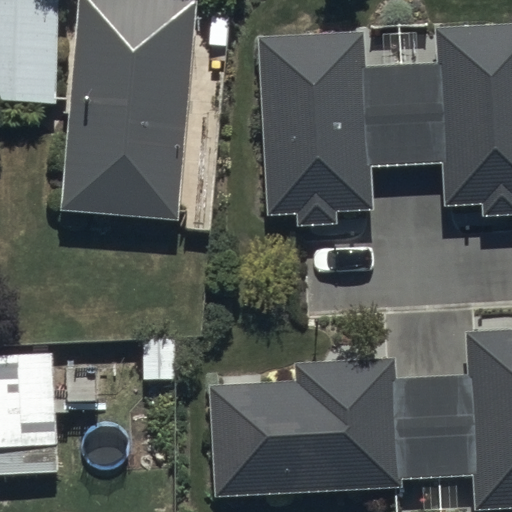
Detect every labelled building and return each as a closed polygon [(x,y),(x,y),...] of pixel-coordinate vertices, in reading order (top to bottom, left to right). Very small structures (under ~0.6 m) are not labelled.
[(0,0),(0,96),(60,97),(62,0),(0,0)] [(179,211),(194,0),(74,0),(60,202),(179,211)] [(365,34),(260,39),(269,223),(298,222),(299,232),(342,230),(341,217),(376,215),(374,175),(445,172),(447,212),(483,210),(483,223),(511,221),(511,28),(439,32),(440,69),(366,72),(365,34)] [(302,383),(214,386),(218,499),(405,492),(405,480),(477,478),(478,511),(481,511),(511,510),(511,332),(471,334),(473,376),(402,379),(401,359),(301,362),(302,383)] [(53,345),(0,347),(0,471),(59,469),(53,345)] [(17,511),(17,500),(0,499),(0,511),(17,511)]
